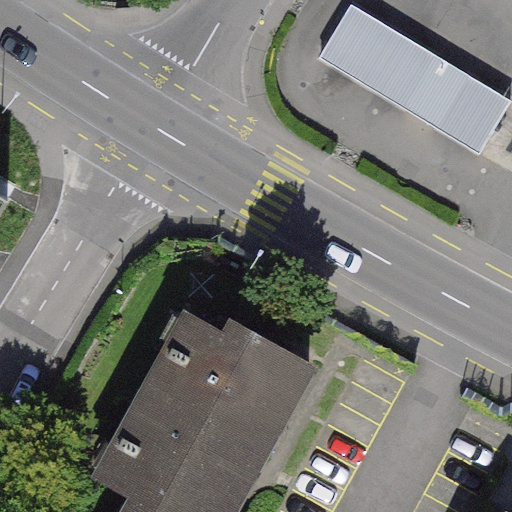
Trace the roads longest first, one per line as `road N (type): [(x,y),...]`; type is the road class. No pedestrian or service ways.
road 1 (primary): [(162,130),(511,324)]
road 2 (residential): [(162,130),(0,381)]
road 3 (primary): [(0,22),(162,130)]
road 4 (residential): [(243,0),(162,130)]
